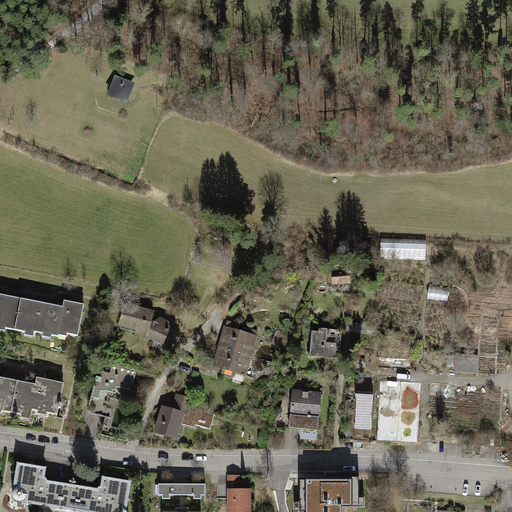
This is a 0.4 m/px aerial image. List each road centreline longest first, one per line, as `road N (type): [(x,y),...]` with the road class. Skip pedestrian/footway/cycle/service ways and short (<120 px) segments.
road 1 (residential): [(511,472),(158,461),(0,440)]
road 2 (track): [(329,238),(271,270),(218,317)]
road 3 (track): [(0,79),(102,0)]
